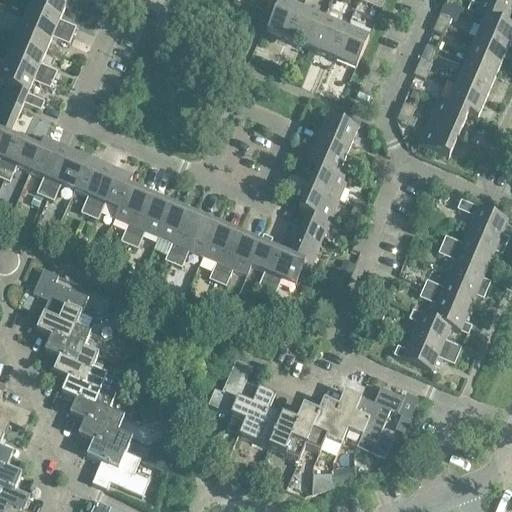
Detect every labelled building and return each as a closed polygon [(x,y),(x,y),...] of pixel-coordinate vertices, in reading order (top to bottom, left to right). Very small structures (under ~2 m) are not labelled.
[(55,5),(43,0),(32,0),(25,18),(72,38),(76,30),(59,22),(65,8),(55,4),(55,5)] [(484,20),(505,29),(505,28),(511,15),(511,5),(499,0),(481,0),(478,7),(471,4),(467,13),(484,20)] [(288,42),(301,12),(279,2),(266,33),(288,42)] [(288,42),(310,52),(323,21),(301,12),(288,42)] [(435,25),(447,30),(450,21),(439,17),(435,25)] [(68,46),(72,38),(25,18),(15,40),(46,53),(52,39),(68,46)] [(505,29),(484,20),(475,42),(505,55),(511,38),(511,30),(505,28),(505,29)] [(310,52),(333,62),(346,31),(323,21),(310,52)] [(443,38),(447,30),(435,25),(432,33),(443,38)] [(333,62),(355,71),(368,41),(346,31),(333,62)] [(40,66),(46,53),(15,40),(6,62),(53,82),(57,74),(40,66)] [(496,76),(505,55),(475,42),(466,63),(496,76)] [(260,45),(256,66),(264,67),(269,47),(260,45)] [(416,69),(428,74),(431,66),(420,61),(416,69)] [(0,86),(6,89),(6,88),(27,97),(27,96),(33,83),(49,90),(53,82),(6,62),(0,75),(0,86)] [(486,99),(496,76),(466,63),(456,85),(486,99)] [(416,69),(413,77),(424,82),(428,74),(416,69)] [(447,107),(446,108),(467,117),(477,121),(486,99),(456,85),(447,107)] [(27,97),(6,88),(6,89),(0,102),(0,137),(8,141),(23,105),(40,113),(44,104),(27,96),(27,97)] [(467,117),(446,108),(447,107),(437,103),(427,126),(457,139),(467,117)] [(399,114),(411,119),(414,110),(403,105),(399,114)] [(407,127),(411,119),(399,114),(396,122),(407,127)] [(356,133),(326,120),(316,143),(346,157),(356,133)] [(457,139),(427,126),(417,148),(448,161),(457,139)] [(0,181),(16,144),(8,141),(0,137),(0,181)] [(16,168),(29,174),(43,144),(34,140),(30,150),(16,144),(0,181),(9,185),(16,168)] [(316,170),(317,169),(337,178),(346,157),(316,143),(306,165),(316,170)] [(36,197),(44,200),(65,153),(43,144),(29,174),(43,180),(36,197)] [(60,187),(73,193),(87,163),(65,153),(44,200),(53,204),(60,187)] [(374,158),(371,166),(382,171),(386,163),(374,158)] [(80,216),(88,219),(109,172),(87,163),(73,193),(87,199),(80,216)] [(382,171),(371,166),(367,175),(379,180),(382,171)] [(337,178),(317,169),(316,170),(307,192),(337,205),(347,182),(337,178)] [(117,212),(118,212),(127,191),(127,192),(131,182),(109,172),(88,219),(97,223),(104,206),(117,212)] [(369,182),(366,190),(377,194),(380,187),(369,182)] [(127,191),(118,212),(117,212),(113,222),(127,228),(120,245),(128,248),(149,201),(127,192),(127,191)] [(297,214),(307,218),(328,227),(337,205),(307,192),(297,214)] [(34,198),(30,207),(37,210),(41,201),(34,198)] [(144,235),(157,241),(171,211),(149,201),(128,248),(137,252),(144,235)] [(356,202),(352,210),(363,215),(367,207),(356,202)] [(456,212),(472,219),(467,232),(505,249),(509,240),(501,237),(507,223),(460,203),(456,212)] [(363,215),(352,210),(348,219),(360,224),(363,215)] [(164,263),(172,267),(193,220),(171,211),(157,241),(171,247),(164,263)] [(289,262),(309,271),(328,227),(307,218),(289,262)] [(188,254),(202,260),(215,230),(193,220),(172,267),(181,271),(188,254)] [(208,282),(217,286),(237,239),(215,230),(202,260),(215,266),(208,282)] [(343,232),(339,241),(350,246),(354,237),(343,232)] [(501,257),(505,249),(467,232),(461,246),(444,239),(441,247),(488,268),(494,254),(501,257)] [(259,248),(250,269),(263,275),(256,291),(265,295),(281,258),(267,252),(271,242),(262,238),(258,248),(259,248)] [(250,269),(259,248),(258,248),(237,239),(217,286),(225,289),(232,273),(246,279),(250,269)] [(482,281),(488,268),(441,247),(437,256),(454,263),(448,277),(486,293),(490,284),(482,281)] [(281,258),(265,295),(273,299),(280,282),(295,288),(298,280),(304,283),(309,271),(289,262),(281,258)] [(344,264),(338,279),(348,283),(354,268),(344,264)] [(42,317),(57,324),(64,309),(80,316),(87,301),(54,287),(57,280),(42,273),(32,297),(48,304),(42,317)] [(482,301),(486,293),(448,277),(442,290),(426,283),(422,292),(469,312),(475,298),(482,301)] [(450,330),(467,338),(471,329),(463,325),(469,312),(422,292),(418,300),(435,307),(429,320),(429,321),(450,330)] [(50,339),(67,347),(74,330),(80,316),(64,309),(57,324),(42,317),(35,333),(50,339)] [(377,310),(373,320),(380,323),(385,313),(377,310)] [(460,350),(444,343),(450,330),(429,321),(429,320),(412,313),(408,322),(416,325),(410,338),(457,359),(460,350)] [(74,330),(67,347),(50,339),(43,354),(58,360),(76,368),(83,351),(89,337),(74,330)] [(453,367),(457,359),(410,338),(404,352),(396,349),(393,358),(431,374),(437,360),(453,367)] [(83,351),(76,368),(58,360),(52,375),(67,381),(84,389),(91,372),(97,358),(83,351)] [(139,364),(127,368),(131,379),(143,374),(139,364)] [(229,418),(236,402),(251,409),(258,392),(245,386),(251,371),(234,364),(221,397),(213,393),(207,408),(229,418)] [(91,372),(84,389),(67,381),(60,396),(75,402),(92,410),(99,393),(106,379),(91,372)] [(359,401),(352,418),(367,424),(360,439),(356,450),(381,460),(389,441),(379,437),(389,413),(397,416),(403,401),(379,391),(373,407),(359,401)] [(251,409),(236,402),(229,418),(243,424),(260,431),(268,414),(274,399),(258,392),(251,409)] [(99,393),(92,410),(75,402),(69,417),(83,423),(101,431),(108,414),(114,400),(99,393)] [(0,438),(2,440),(8,426),(24,433),(31,416),(0,402),(0,398),(2,395),(0,394),(0,438)] [(367,424),(352,418),(359,401),(343,394),(337,409),(330,426),(346,433),(360,439),(367,424)] [(346,433),(330,426),(337,409),(322,402),(316,417),(309,435),(325,442),(340,448),(346,433)] [(287,443),(304,450),(319,456),(325,442),(309,435),(316,417),(301,411),(295,426),(287,443)] [(108,414),(101,431),(83,423),(77,438),(92,444),(109,452),(116,435),(122,421),(108,414)] [(268,414),(260,431),(243,424),(237,439),(267,452),(281,420),(268,414)] [(267,452),(298,465),(304,450),(287,443),(295,426),(281,420),(267,452)] [(117,473),(124,456),(131,442),(116,435),(109,452),(92,444),(85,459),(100,465),(117,473)] [(0,472),(5,475),(11,460),(0,455),(0,472)] [(218,455),(215,463),(224,467),(227,459),(218,455)] [(106,494),(109,486),(141,500),(148,484),(133,477),(139,463),(124,456),(117,473),(100,465),(91,487),(106,494)] [(161,464),(160,470),(170,472),(173,462),(166,461),(161,464)] [(261,468),(255,481),(268,487),(274,473),(261,468)] [(352,470),(333,473),(335,485),(353,482),(352,470)] [(0,489),(13,496),(20,481),(5,475),(0,472),(0,489)] [(295,487),(292,493),(302,497),(306,488),(300,485),(295,487)] [(23,511),(28,502),(13,496),(0,489),(0,511),(3,511),(5,509),(11,511),(23,511)]
